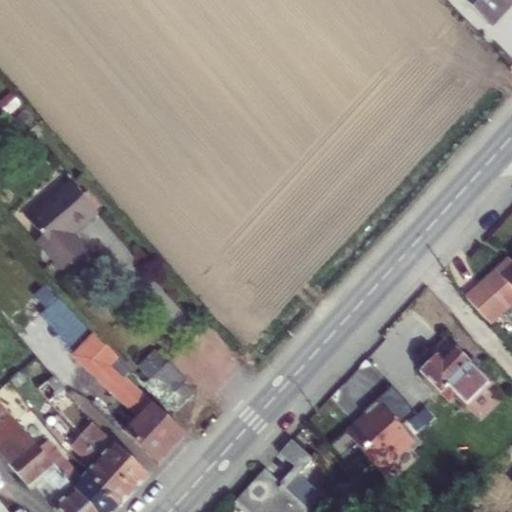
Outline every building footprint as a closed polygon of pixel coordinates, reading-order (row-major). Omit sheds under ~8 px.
[(511,0),(490,0),(483,8),(473,0),(463,0),(456,9),(506,53),(511,46),(511,0)] [(106,219),(79,189),(38,226),(63,255),(58,261),(70,273),(94,251),(84,240),(106,219)] [(511,288),(494,306),(511,325),(511,288)] [(400,360),(430,329),(414,314),(384,344),(392,351),(391,352),(400,360)] [(491,389),(452,352),(421,384),(450,411),(458,404),(468,413),(491,389)] [(130,436),(167,468),(194,439),(133,378),(136,374),(125,363),(108,379),(144,420),(130,436)] [(155,384),(183,415),(203,397),(176,366),(155,384)] [(44,395),(56,408),(69,396),(59,383),(44,395)] [(349,447),(377,415),(358,397),(329,428),(349,447)] [(0,457),(31,491),(36,487),(47,477),(59,466),(39,443),(15,416),(0,429),(0,457)] [(84,445),(104,463),(141,498),(157,479),(99,428),(84,445)] [(97,472),(90,479),(125,511),(127,511),(141,498),(104,463),(84,445),(77,453),(97,472)] [(271,477),(241,510),(242,511),(317,511),(326,502),(305,483),(319,467),(297,448),(285,461),(301,475),(286,491),(271,477)] [(68,477),(98,511),(125,511),(90,479),(85,484),(65,464),(61,468),(68,477)] [(57,488),(68,477),(61,468),(59,466),(47,477),(57,488)] [(47,477),(36,487),(60,511),(61,511),(69,503),(57,488),(47,477)] [(98,511),(68,477),(57,488),(69,503),(61,511),(98,511)]
